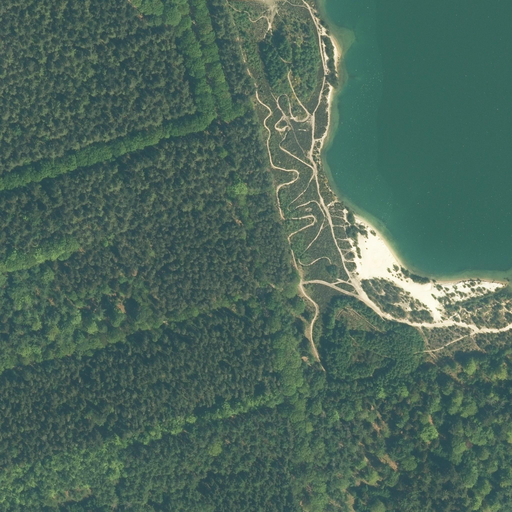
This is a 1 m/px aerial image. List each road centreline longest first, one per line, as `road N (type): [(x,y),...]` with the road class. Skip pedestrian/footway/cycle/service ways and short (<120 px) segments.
road 1 (track): [(193,23),(261,290)]
road 2 (track): [(0,368),(261,290)]
road 3 (track): [(261,290),(316,511)]
